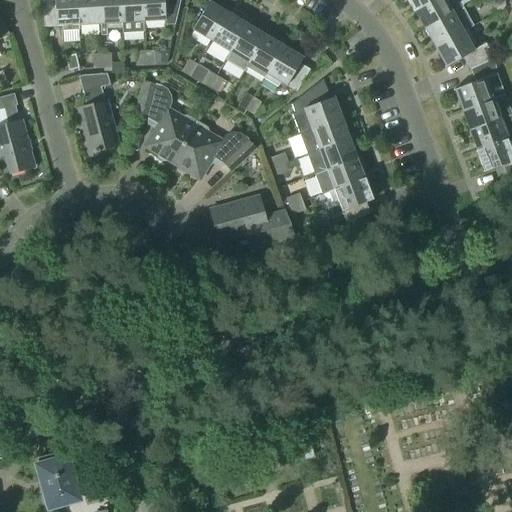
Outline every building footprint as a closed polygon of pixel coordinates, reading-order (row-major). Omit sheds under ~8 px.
[(78,26),(76,0),(54,0),(54,2),(42,2),(44,28),(62,27),(63,32),(79,32),(79,26),(78,26)] [(100,25),(99,0),(76,0),(78,26),(79,26),(100,25)] [(122,29),(120,0),(99,0),(100,25),(101,38),(106,37),(106,30),(122,29)] [(143,23),(142,0),(120,0),(122,29),(122,34),(143,33),(143,23)] [(174,0),(164,1),(163,0),(142,0),(143,23),(164,21),(164,27),(175,26),(179,0),(174,0)] [(405,0),(413,12),(434,0),(405,0)] [(424,30),(463,9),(457,0),(434,0),(413,12),(413,13),(414,12),(424,30)] [(211,42),(227,14),(210,4),(210,3),(209,2),(192,31),(211,42)] [(435,49),(467,31),(473,27),(463,9),(424,30),(435,49)] [(230,53),(246,26),(227,14),(211,42),(230,53)] [(0,40),(9,36),(0,19),(0,40)] [(244,73),(246,69),(264,37),(246,26),(230,53),(230,54),(226,62),(244,73)] [(473,52),(471,47),(475,45),(467,31),(435,49),(445,67),(444,68),(445,69),(463,59),(469,71),(493,59),(485,45),(473,52)] [(264,80),(283,48),(264,37),(246,69),(264,80)] [(301,59),(283,48),(264,80),(278,88),(280,84),(296,93),(310,71),(299,65),(303,59),(302,58),(301,59)] [(145,67),(154,67),(154,52),(145,53),(145,67)] [(136,68),(145,67),(145,53),(136,53),(136,68)] [(93,70),(102,70),(101,55),(92,56),(93,70)] [(102,70),(111,69),(110,55),(101,55),(102,70)] [(69,72),(79,70),(75,56),(65,58),(66,61),(69,72)] [(504,96),(499,83),(496,75),(493,59),(469,71),(474,84),(453,92),(453,93),(455,92),(462,112),(504,96)] [(57,75),(69,72),(66,61),(54,64),(57,75)] [(190,78),(197,66),(188,61),(181,73),(190,78)] [(0,86),(1,88),(8,83),(2,73),(0,73),(0,86)] [(208,89),(216,77),(208,73),(201,85),(208,89)] [(104,103),(101,89),(110,86),(107,75),(84,77),(79,78),(83,94),(87,108),(78,110),(90,154),(94,153),(95,155),(99,153),(99,152),(118,147),(106,103),(104,103)] [(216,94),(223,82),(216,77),(208,89),(216,94)] [(328,101),(323,87),(320,84),(323,82),(322,81),(291,106),(292,107),(293,105),(296,113),(291,115),(299,136),(306,133),(342,121),(334,100),(335,100),(334,99),(328,101)] [(181,118),(168,111),(171,104),(170,97),(166,91),(160,87),(161,87),(143,82),(135,115),(147,119),(158,125),(145,148),(156,155),(157,159),(164,163),(168,162),(173,165),(197,123),(186,117),(181,118)] [(19,123),(15,107),(17,107),(14,95),(0,98),(0,111),(4,110),(8,126),(0,127),(0,157),(5,156),(10,175),(34,169),(21,122),(19,123)] [(245,112),(253,99),(245,95),(238,107),(245,112)] [(469,132),(511,116),(504,96),(462,112),(469,132)] [(253,116),(260,104),(253,99),(245,112),(253,116)] [(476,153),(511,139),(511,116),(469,132),(477,152),(475,152),(476,153)] [(307,156),(319,152),(349,141),(342,121),(306,133),(299,136),(307,156)] [(221,143),(209,135),(207,129),(197,123),(173,165),(176,167),(177,171),(184,175),(188,174),(199,181),(213,158),(221,163),(231,174),(256,150),(245,139),(239,135),(232,135),(225,137),(221,143)] [(266,149),(280,144),(276,134),(263,139),(266,149)] [(511,178),(511,139),(476,153),(483,174),(502,167),(507,180),(511,178)] [(314,176),(357,162),(349,141),(319,152),(307,156),(314,176)] [(274,168),(287,163),(284,154),(270,159),(274,168)] [(363,180),(357,162),(314,176),(321,196),(328,193),(329,193),(365,180),(364,180),(363,180)] [(277,176),(290,171),(287,163),(274,168),(277,176)] [(370,215),(366,204),(372,201),(365,180),(329,193),(334,208),(339,207),(346,224),(370,215)] [(289,208),(302,203),(299,195),(285,200),(289,208)] [(258,198),(210,211),(219,243),(254,233),(259,248),(291,239),(284,211),(263,217),(258,198)] [(292,217),(305,212),(302,203),(289,208),(292,217)] [(301,462),(314,459),(310,443),(284,450),(288,465),(301,462)] [(56,454),(37,459),(45,487),(41,488),(48,511),(64,506),(63,503),(79,499),(75,485),(80,483),(74,464),(70,466),(67,457),(58,460),(56,454)]
